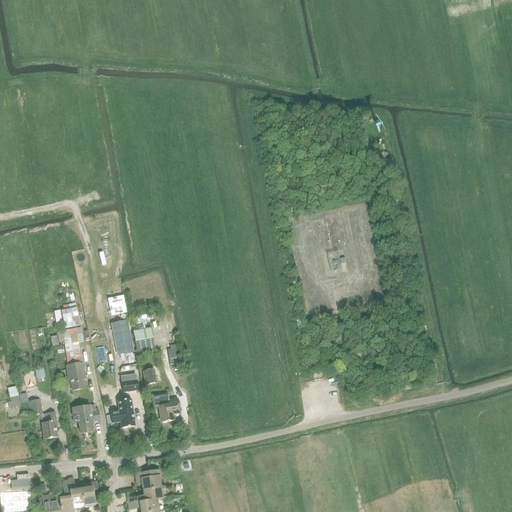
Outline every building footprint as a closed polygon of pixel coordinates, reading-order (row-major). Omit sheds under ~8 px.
[(63,310),(60,311),(64,329),(79,326),(75,305),(74,303),(62,306),(63,310)] [(125,321),(112,324),(118,355),(131,353),(125,321)] [(64,341),(67,366),(66,366),(68,384),(70,383),(72,391),(84,390),(82,380),(85,380),(83,364),(81,364),(79,350),(75,351),(74,344),(82,342),(80,328),(57,333),(57,336),(50,337),(52,346),(57,345),(57,342),(64,341)] [(150,328),(132,332),(135,346),(137,355),(154,351),(153,343),(150,328)] [(169,350),(171,366),(181,364),(178,349),(169,350)] [(43,368),(35,370),(36,378),(44,376),(43,368)] [(142,372),(145,385),(156,383),(153,370),(142,372)] [(121,377),(123,393),(129,392),(139,391),(137,381),(130,381),(129,375),(121,377)] [(8,390),(11,402),(18,400),(16,388),(8,390)] [(169,401),(168,394),(152,397),(153,408),(159,407),(161,423),(174,421),(173,415),(180,414),(178,400),(169,401)] [(7,403),(8,408),(20,406),(19,400),(7,403)] [(130,410),(129,400),(118,401),(119,412),(111,413),(112,423),(120,422),(121,428),(134,427),(132,410),(130,410)] [(22,403),(23,410),(29,409),(30,416),(40,414),(37,401),(28,402),(22,403)] [(90,411),(89,409),(94,408),(94,406),(71,409),(74,424),(78,423),(80,435),(93,433),(91,422),(99,421),(98,410),(90,411)] [(45,415),(39,415),(40,424),(41,423),(44,440),(56,438),(55,429),(56,429),(54,413),(45,414),(45,415)] [(149,472),(135,474),(137,486),(142,485),(143,491),(161,488),(159,476),(160,476),(160,471),(149,472)] [(10,482),(11,490),(29,489),(28,480),(10,482)] [(73,480),(67,481),(72,510),(84,508),(80,490),(75,491),(73,480)] [(64,499),(58,500),(60,511),(72,511),(72,510),(67,481),(61,482),(64,499)] [(85,489),(80,490),(84,508),(95,506),(93,497),(99,496),(97,483),(85,485),(85,489)] [(127,499),(128,505),(157,500),(163,500),(161,488),(143,491),(144,496),(127,499)] [(60,511),(58,500),(53,500),(52,495),(41,497),(41,498),(43,511),(42,511),(60,511)] [(13,505),(14,511),(32,510),(31,500),(6,502),(6,506),(13,505)] [(140,509),(140,511),(157,511),(159,511),(157,500),(128,505),(129,511),(140,509)]
